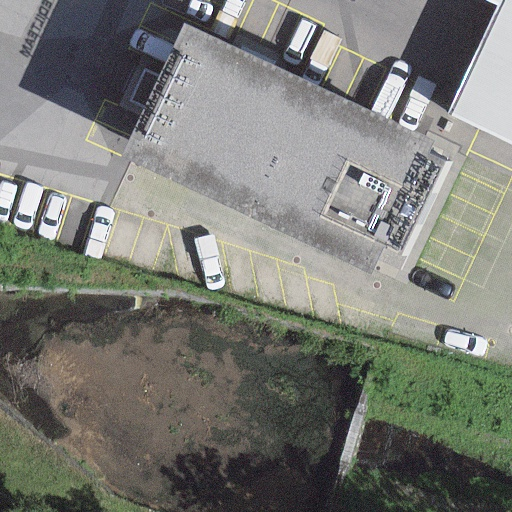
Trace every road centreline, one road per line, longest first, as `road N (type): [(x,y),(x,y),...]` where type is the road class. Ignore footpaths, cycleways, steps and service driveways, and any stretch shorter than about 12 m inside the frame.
road 1 (unknown): [(0,153),(137,192),(320,295),(380,319),(449,326),(511,320)]
road 2 (unknown): [(382,0),(417,58),(434,116),(459,141),(511,161)]
road 3 (unknown): [(0,44),(75,66),(98,62),(118,48),(144,0)]
